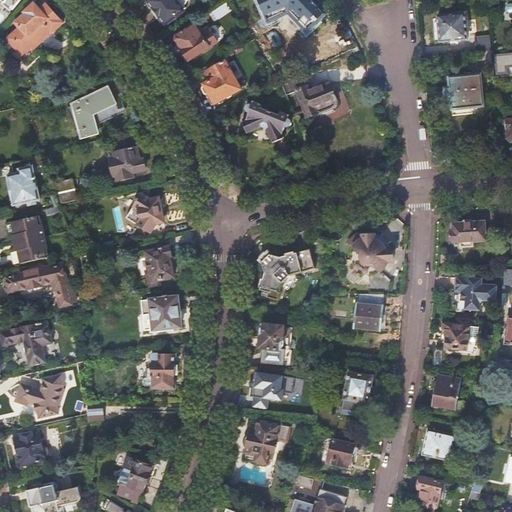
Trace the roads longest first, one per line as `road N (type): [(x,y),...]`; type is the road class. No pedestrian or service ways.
road 1 (residential): [(423,187),(414,369),(382,511)]
road 2 (residential): [(223,220),(220,380),(185,511)]
road 3 (residential): [(94,0),(168,104),(223,220)]
road 4 (tertiary): [(423,187),(223,220)]
